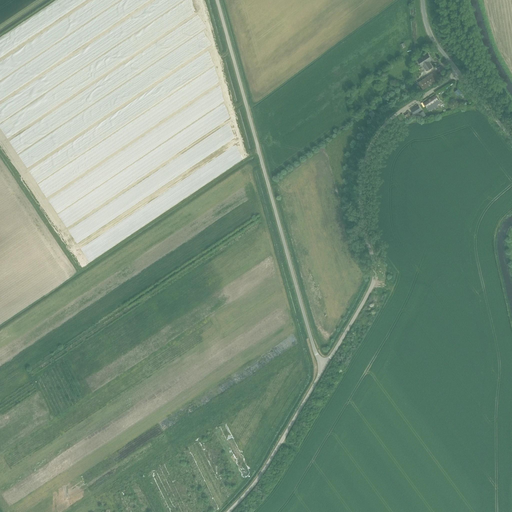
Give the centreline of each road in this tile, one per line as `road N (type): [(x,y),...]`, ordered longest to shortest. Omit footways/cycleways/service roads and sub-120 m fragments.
road 1 (unclassified): [(325,365),(216,0)]
road 2 (unclassified): [(325,365),(374,278),(360,207),(367,151),(391,118),(459,73)]
road 3 (unclassified): [(228,511),(262,473),(325,365)]
